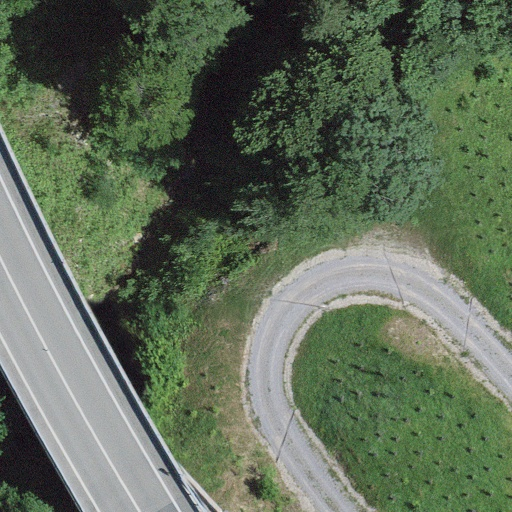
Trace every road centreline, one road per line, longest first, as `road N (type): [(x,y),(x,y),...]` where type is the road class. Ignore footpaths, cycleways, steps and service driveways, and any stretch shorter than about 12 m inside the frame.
road 1 (track): [(511,375),(456,311),(414,278),(362,266),(314,277),(278,310),(261,358),(265,404),(342,511)]
road 2 (trunk): [(147,511),(0,244)]
